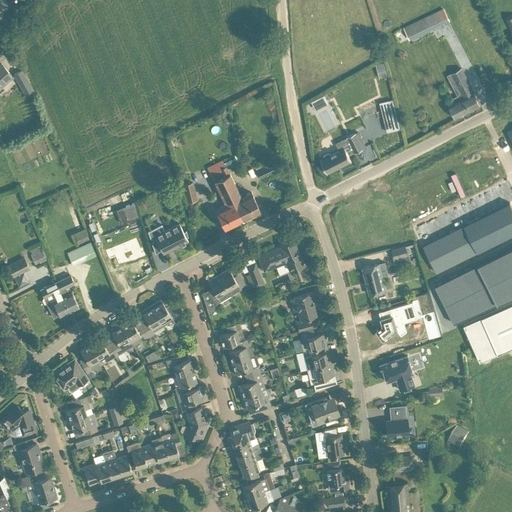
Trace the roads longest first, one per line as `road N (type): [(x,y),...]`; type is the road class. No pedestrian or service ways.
road 1 (unclassified): [(374,511),(353,349),(314,201)]
road 2 (unclassified): [(314,201),(511,102)]
road 3 (residential): [(202,468),(225,411),(180,269)]
road 4 (unclassified): [(314,201),(281,0)]
road 5 (unclassified): [(29,369),(96,316),(180,269)]
road 6 (unclassified): [(180,269),(314,201)]
road 7 (residential): [(74,509),(29,369)]
road 8 (residential): [(74,509),(202,468)]
